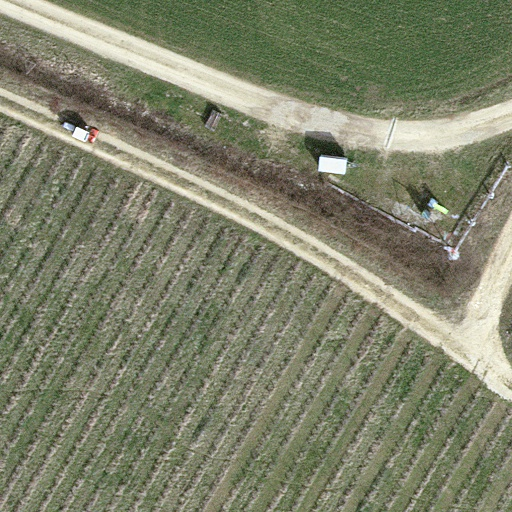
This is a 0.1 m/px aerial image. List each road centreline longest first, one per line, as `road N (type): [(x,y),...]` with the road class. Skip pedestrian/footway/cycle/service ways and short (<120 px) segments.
road 1 (track): [(0,102),(306,251),(511,383)]
road 2 (track): [(6,0),(324,127),(450,133),(511,108)]
road 3 (track): [(469,354),(511,240)]
